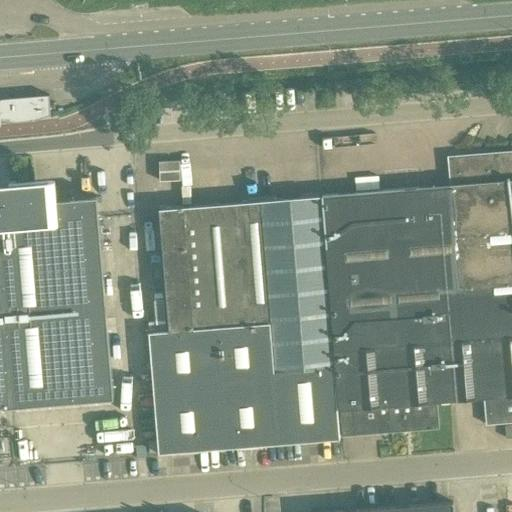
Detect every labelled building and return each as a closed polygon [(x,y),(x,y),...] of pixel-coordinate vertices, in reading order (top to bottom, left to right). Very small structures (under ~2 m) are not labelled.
[(3,98),(4,122),(37,119),(53,114),(51,94),(3,98)] [(319,196),(338,408),(436,399),(482,395),(485,423),(511,420),(511,150),(448,156),(451,184),(319,196)] [(0,406),(114,398),(97,196),(37,201),(35,187),(15,185),(15,181),(10,182),(0,182),(0,406)] [(338,437),(336,408),(317,194),(158,207),(169,330),(149,332),(160,453),(338,437)] [(436,399),(338,408),(341,435),(438,426),(436,399)] [(136,445),(137,457),(146,456),(145,445),(136,445)] [(453,511),(452,501),(408,504),(408,505),(396,506),(396,505),(355,509),(355,510),(342,511),(342,510),(313,511),(453,511)]
